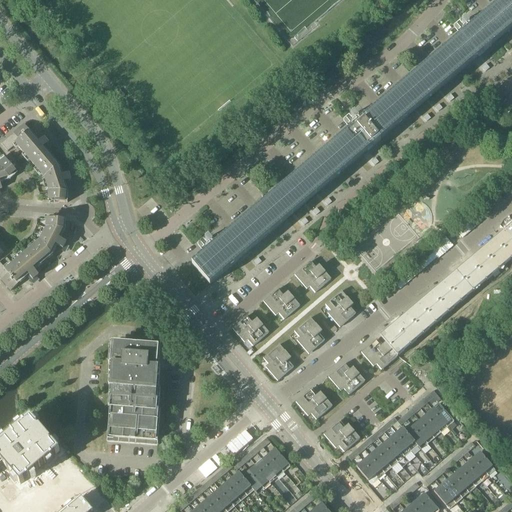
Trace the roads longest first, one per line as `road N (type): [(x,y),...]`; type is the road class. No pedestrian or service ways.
road 1 (residential): [(143,250),(313,108),(408,41),(447,0)]
road 2 (residential): [(272,404),(511,204)]
road 3 (residential): [(135,256),(265,410)]
road 4 (residential): [(0,371),(135,256)]
road 5 (residential): [(127,225),(108,156),(46,79)]
road 6 (residential): [(30,93),(92,166),(117,230)]
road 7 (residential): [(155,501),(265,410)]
road 8 (residential): [(213,333),(310,250)]
